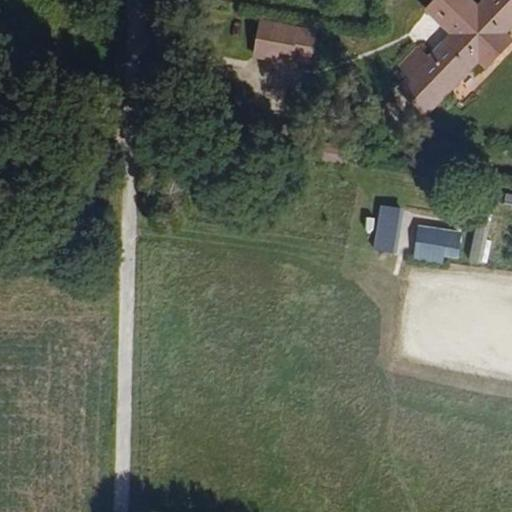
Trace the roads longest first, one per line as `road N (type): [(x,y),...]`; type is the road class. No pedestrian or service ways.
road 1 (unclassified): [(136,183),(127,511)]
road 2 (residential): [(137,0),(136,183)]
